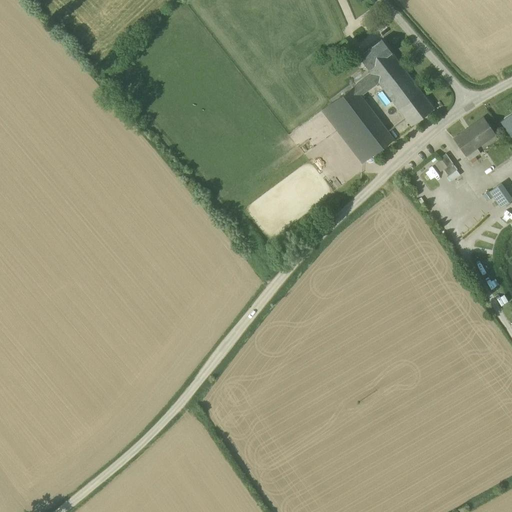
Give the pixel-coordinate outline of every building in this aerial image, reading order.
[(381,40),(359,57),(370,71),(392,54),(381,40)] [(433,108),(392,54),(370,71),(372,74),(379,83),(411,125),(433,108)] [(372,74),(323,111),(362,163),(394,139),(361,96),(379,83),(372,74)] [(494,134),(482,118),(466,129),(468,131),(462,135),(473,149),(494,134)] [(473,149),(462,135),(468,131),(466,129),(454,138),(466,154),(473,149)] [(457,169),(446,154),(440,158),(447,167),(444,169),(449,175),(457,169)] [(501,184),(490,192),(500,206),(507,201),(505,199),(509,196),(501,184)]
